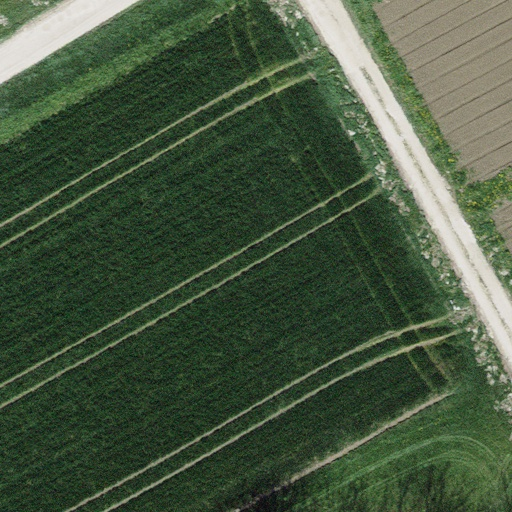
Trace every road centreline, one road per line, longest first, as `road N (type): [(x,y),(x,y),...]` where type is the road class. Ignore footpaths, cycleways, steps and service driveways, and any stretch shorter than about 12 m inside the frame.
road 1 (track): [(321,0),(511,345)]
road 2 (track): [(0,63),(106,0)]
